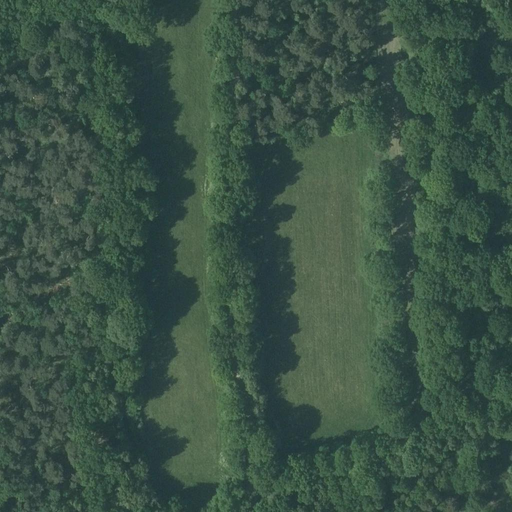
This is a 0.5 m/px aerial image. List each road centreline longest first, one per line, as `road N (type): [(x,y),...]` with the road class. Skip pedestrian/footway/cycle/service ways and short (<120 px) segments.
road 1 (track): [(252,493),(227,273),(233,0)]
road 2 (tertiary): [(229,511),(258,490),(364,453),(511,380)]
